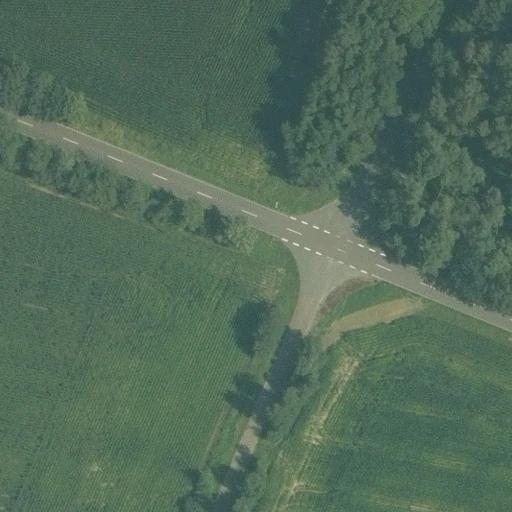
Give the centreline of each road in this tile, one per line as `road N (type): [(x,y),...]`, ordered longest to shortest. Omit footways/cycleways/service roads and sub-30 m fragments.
road 1 (tertiary): [(0,115),(333,249)]
road 2 (unclassified): [(333,249),(222,511)]
road 3 (unclassified): [(442,0),(333,249)]
road 4 (tertiary): [(333,249),(511,321)]
